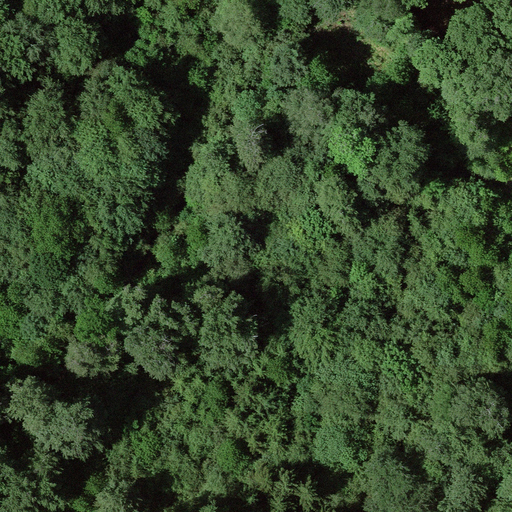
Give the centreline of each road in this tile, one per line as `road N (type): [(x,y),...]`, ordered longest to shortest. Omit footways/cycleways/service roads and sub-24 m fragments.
road 1 (track): [(511,178),(276,142),(227,147),(0,437)]
road 2 (track): [(227,147),(267,67),(336,0)]
road 3 (track): [(407,0),(511,116)]
